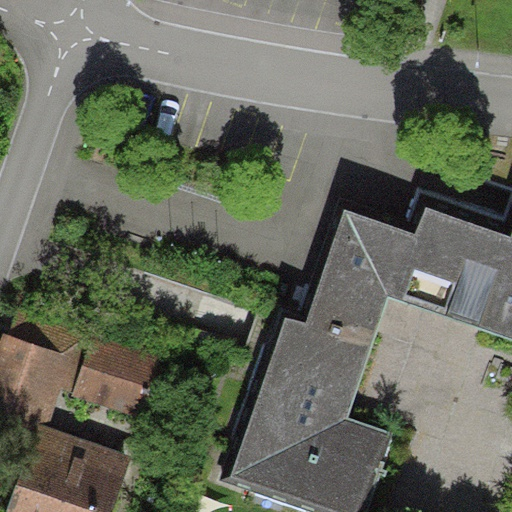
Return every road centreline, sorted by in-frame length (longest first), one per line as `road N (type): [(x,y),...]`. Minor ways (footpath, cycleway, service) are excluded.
road 1 (residential): [(511,101),(342,79),(75,26)]
road 2 (residential): [(0,236),(75,26)]
